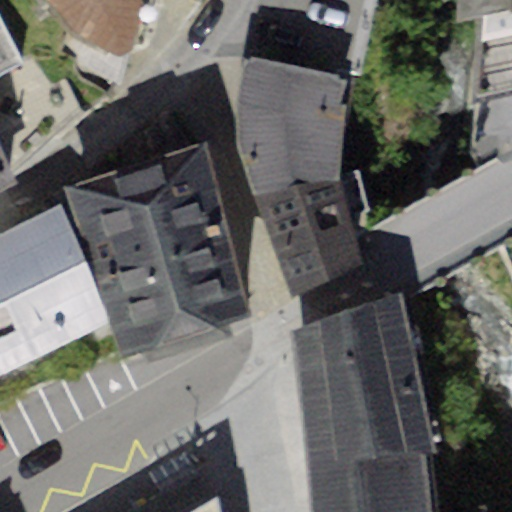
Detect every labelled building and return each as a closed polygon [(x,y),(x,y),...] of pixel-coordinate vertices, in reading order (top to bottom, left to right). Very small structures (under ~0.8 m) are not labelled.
[(44,0),(61,26),(107,51),(134,46),(140,0),(44,0)] [(511,0),(454,0),(454,16),(477,11),(472,94),(511,85),(511,0)] [(0,1),(0,155),(8,171),(77,108),(60,77),(46,84),(0,1)] [(343,75),(245,57),(232,100),(251,186),(338,169),(343,75)] [(131,163),(61,187),(112,327),(121,353),(138,349),(141,356),(231,329),(227,317),(249,312),(198,140),(131,163)] [(0,186),(11,181),(8,171),(0,155),(0,186)] [(338,169),(251,186),(287,295),(360,258),(338,169)] [(11,211),(0,216),(0,379),(112,327),(61,187),(11,211)] [(392,289),(287,328),(303,450),(419,449),(434,448),(392,289)] [(422,511),(419,449),(303,450),(306,475),(309,511),(422,511)] [(215,511),(213,493),(181,511),(215,511)]
